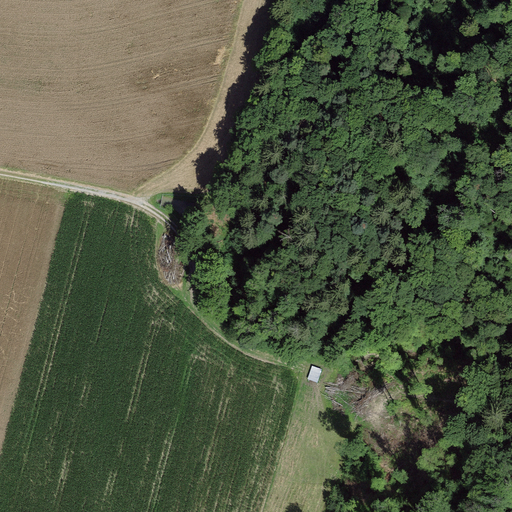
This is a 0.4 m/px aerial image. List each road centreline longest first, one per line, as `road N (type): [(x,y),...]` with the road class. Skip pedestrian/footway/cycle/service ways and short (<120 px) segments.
road 1 (track): [(511,246),(417,198),(380,155),(377,124),(413,0)]
road 2 (track): [(350,0),(321,35),(213,260),(193,277)]
road 3 (track): [(152,511),(189,374),(193,277),(185,227)]
road 4 (track): [(0,170),(134,200),(185,227)]
road 5 (track): [(511,153),(470,122),(455,137),(465,169),(511,211)]
